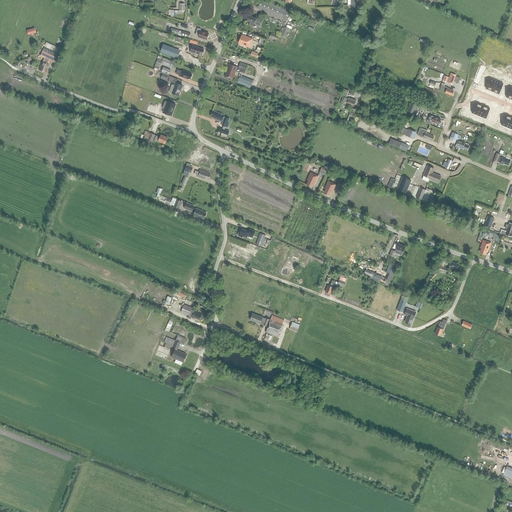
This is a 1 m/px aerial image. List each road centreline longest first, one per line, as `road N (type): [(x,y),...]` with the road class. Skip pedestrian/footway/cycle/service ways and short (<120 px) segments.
road 1 (unclassified): [(472,259),(224,151)]
road 2 (unclassified): [(511,180),(439,147),(448,118),(365,82),(354,92)]
road 3 (unclassified): [(193,128),(109,108),(11,68)]
road 4 (track): [(385,320),(219,257)]
road 5 (unclassified): [(215,324),(224,151)]
road 6 (unclassified): [(193,128),(239,0)]
road 7 (unclassified): [(472,259),(450,312),(414,329),(385,320)]
